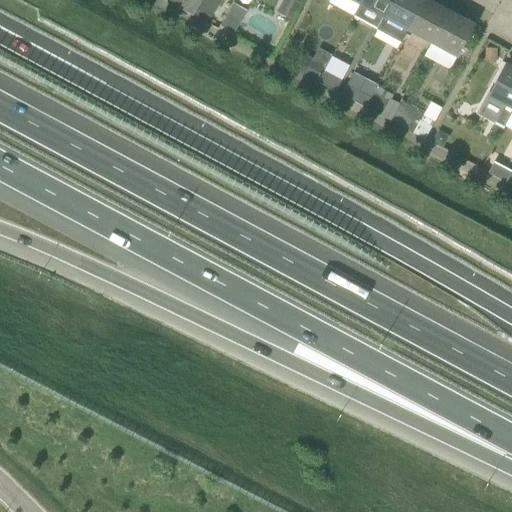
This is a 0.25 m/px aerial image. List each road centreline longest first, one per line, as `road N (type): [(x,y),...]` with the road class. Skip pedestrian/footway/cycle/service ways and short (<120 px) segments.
road 1 (motorway): [(511,316),(0,35)]
road 2 (motorway): [(511,380),(0,105)]
road 3 (motorway): [(0,165),(511,438)]
road 4 (motorway): [(0,232),(290,360),(511,446)]
